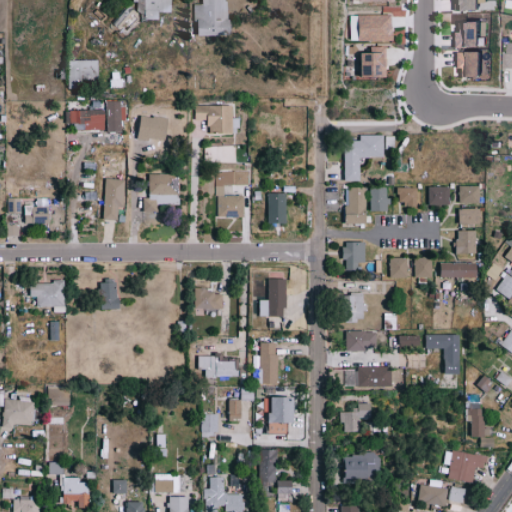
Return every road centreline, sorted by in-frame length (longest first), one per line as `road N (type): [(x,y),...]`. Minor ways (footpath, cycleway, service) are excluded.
road 1 (residential): [(319,511),(320,130)]
road 2 (residential): [(0,252),(321,253)]
